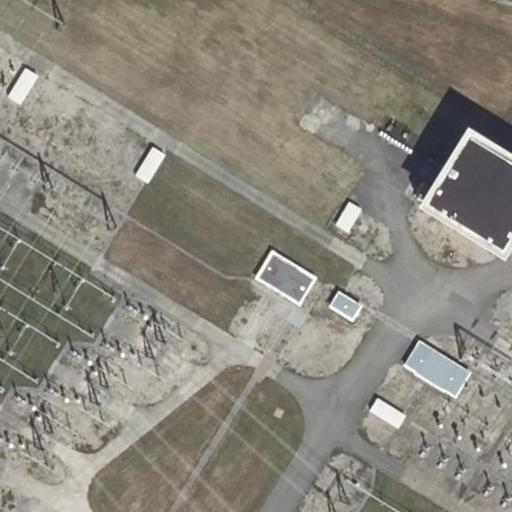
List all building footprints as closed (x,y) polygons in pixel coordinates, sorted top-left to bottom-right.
[(39,75),(27,68),(9,96),(21,104),(39,75)] [(511,219),(511,163),(463,133),(421,201),(495,247),(511,219)] [(164,155),(152,148),(136,175),(148,182),(164,155)] [(359,209),(347,202),(334,225),(346,232),(359,209)] [(317,279),(272,250),(254,278),(300,306),(317,279)] [(362,305),(339,291),(328,306),(352,321),(362,305)] [(416,341),(402,365),(413,371),(412,373),(442,391),(442,389),(454,396),(468,372),(416,341)] [(375,398),(368,409),(397,427),(404,416),(375,398)]
